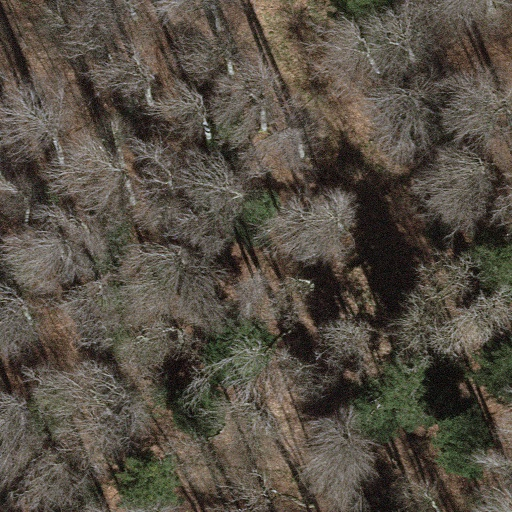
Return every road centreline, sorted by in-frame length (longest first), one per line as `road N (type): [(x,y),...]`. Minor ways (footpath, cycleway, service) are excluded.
road 1 (track): [(213,0),(269,41),(337,147),(511,257)]
road 2 (track): [(0,463),(334,485)]
